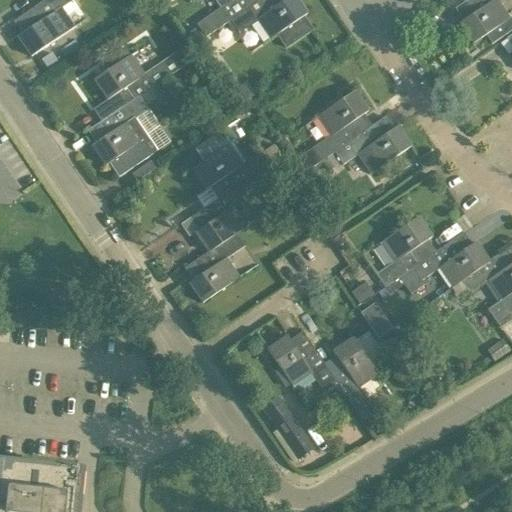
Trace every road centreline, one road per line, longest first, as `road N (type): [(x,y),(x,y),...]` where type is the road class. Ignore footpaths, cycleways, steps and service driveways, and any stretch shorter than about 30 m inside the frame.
road 1 (residential): [(286,496),(0,83)]
road 2 (residential): [(286,496),(317,496),(511,380)]
road 3 (residential): [(511,203),(447,147),(364,23)]
